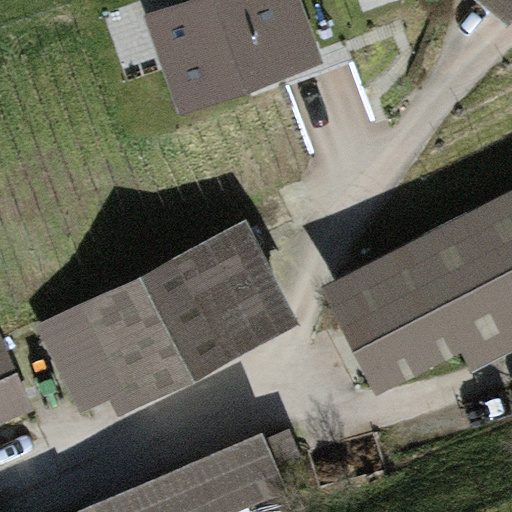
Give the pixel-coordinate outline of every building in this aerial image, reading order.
[(327,25),(317,0),(234,0),(163,27),(183,80),(327,25)] [(470,369),(511,347),(511,199),(337,287),(387,386),(460,349),(470,369)] [(128,423),(309,322),(252,221),(45,337),(91,420),(117,405),(128,423)] [(7,343),(0,346),(0,435),(40,418),(7,343)] [(268,434),(84,511),(271,511),(296,501),(268,434)]
